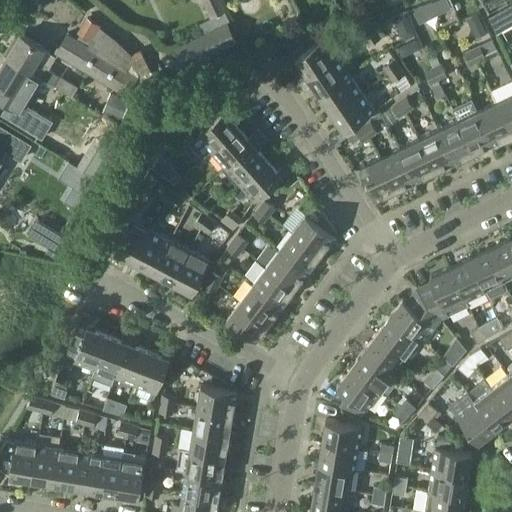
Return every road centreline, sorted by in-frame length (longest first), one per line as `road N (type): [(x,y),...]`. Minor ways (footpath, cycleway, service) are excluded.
road 1 (residential): [(395,256),(254,62)]
road 2 (residential): [(302,382),(90,279)]
road 3 (residential): [(302,382),(395,256)]
road 4 (residential): [(281,511),(302,382)]
road 5 (residential): [(395,256),(511,201)]
